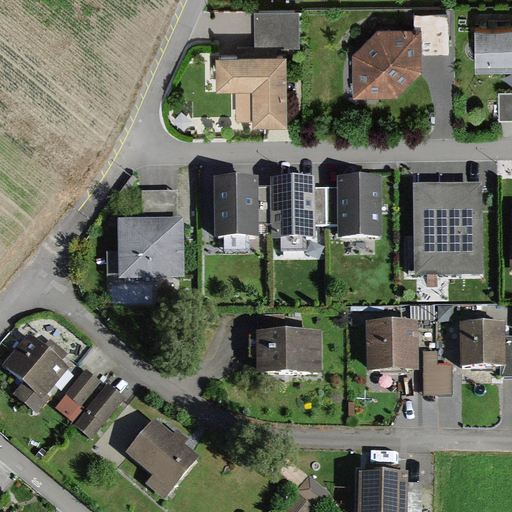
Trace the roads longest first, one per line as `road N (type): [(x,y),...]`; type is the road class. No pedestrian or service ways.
road 1 (residential): [(511,441),(279,435),(223,424),(159,384),(35,280)]
road 2 (residential): [(132,132),(164,154),(511,150)]
road 3 (residential): [(35,280),(132,132)]
road 4 (residential): [(132,132),(196,0)]
